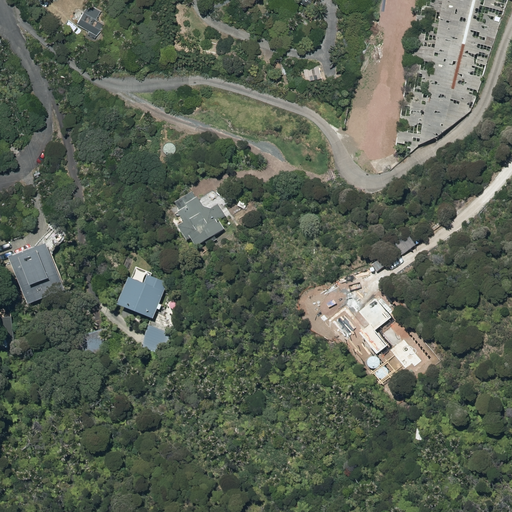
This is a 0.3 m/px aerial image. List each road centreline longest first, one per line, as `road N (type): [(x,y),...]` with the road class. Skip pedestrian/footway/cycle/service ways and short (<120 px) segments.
road 1 (residential): [(0,11),(37,79),(44,114),(42,145),(0,179)]
road 2 (track): [(383,279),(511,165)]
